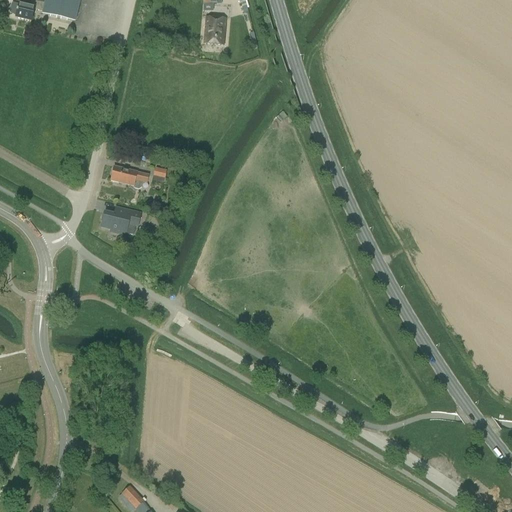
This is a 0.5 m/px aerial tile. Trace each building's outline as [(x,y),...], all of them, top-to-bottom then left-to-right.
[(31,0),(28,0),(19,0),(18,5),(12,3),(9,13),(16,17),(16,18),(30,22),(33,9),(44,11),(46,0),(31,0)] [(46,0),(44,11),(43,14),(74,22),(78,0),(46,0)] [(223,46),(225,20),(206,19),(204,44),(223,46)] [(147,185),(149,176),(113,167),(110,181),(134,187),(133,188),(134,190),(138,190),(142,188),(143,184),(147,185)] [(153,178),(164,181),(166,172),(155,169),(153,178)] [(125,235),(133,236),(136,226),(138,226),(140,216),(116,210),(114,216),(105,214),(104,216),(103,216),(101,222),(103,222),(101,228),(111,231),(111,233),(125,236),(125,235)] [(139,257),(145,260),(148,252),(142,250),(139,257)] [(136,509),(143,502),(130,488),(122,494),(136,509)]
